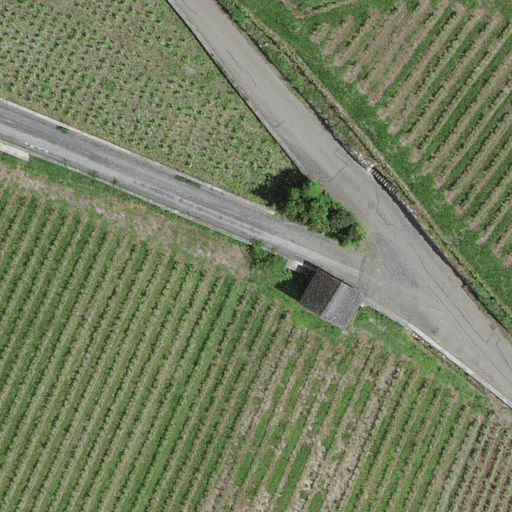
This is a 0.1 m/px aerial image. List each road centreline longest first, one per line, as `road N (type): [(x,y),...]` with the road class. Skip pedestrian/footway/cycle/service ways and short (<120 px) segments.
road 1 (unclassified): [(194,0),(511,373)]
road 2 (track): [(421,273),(389,279),(361,271),(0,119)]
